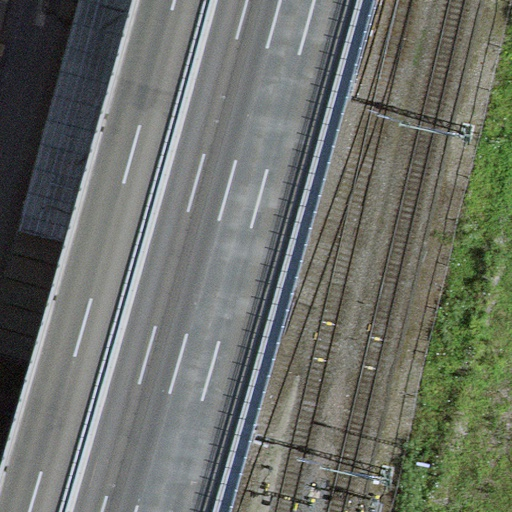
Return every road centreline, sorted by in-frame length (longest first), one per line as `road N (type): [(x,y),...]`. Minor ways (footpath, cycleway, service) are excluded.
road 1 (motorway): [(144,511),(291,0)]
road 2 (unclassified): [(91,511),(231,0)]
road 3 (motorway): [(185,0),(52,511)]
road 4 (unknown): [(505,0),(377,511)]
